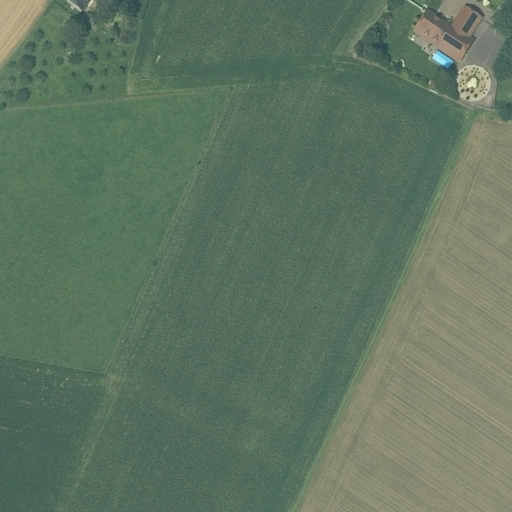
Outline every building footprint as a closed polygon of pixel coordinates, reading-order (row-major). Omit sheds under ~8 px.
[(90,0),(66,0),(67,0),(82,11),(90,0)] [(480,19),(465,9),(458,19),(474,29),(480,19)] [(450,27),(428,13),(414,33),(428,42),(429,40),(438,45),(450,27)] [(474,29),(458,19),(452,29),(468,39),(474,29)] [(452,29),(450,27),(438,45),(461,60),(473,42),(468,39),(452,29)]
